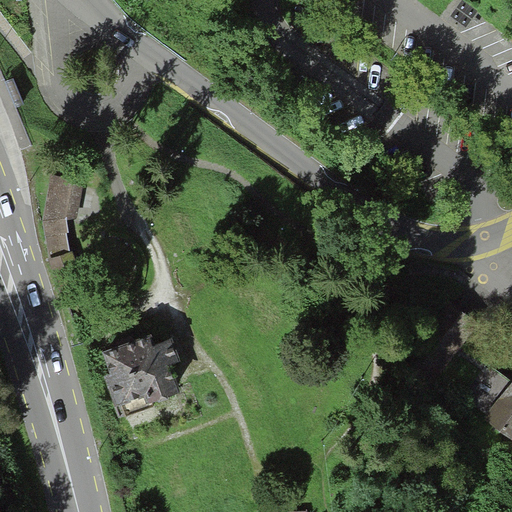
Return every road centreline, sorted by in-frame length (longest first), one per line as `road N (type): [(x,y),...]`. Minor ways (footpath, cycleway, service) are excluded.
road 1 (residential): [(89,0),(146,50),(372,210),(424,240),(466,240)]
road 2 (primary): [(1,261),(79,511)]
